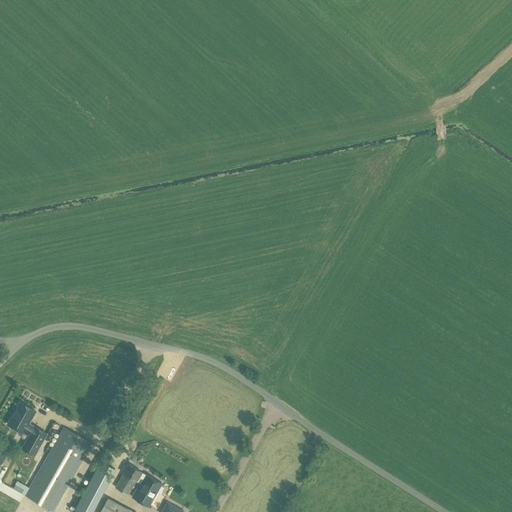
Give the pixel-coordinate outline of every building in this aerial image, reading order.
[(20,402),(7,424),(23,433),(23,432),(29,435),(21,449),(33,456),(46,433),(34,426),(33,429),(27,426),(35,411),(20,402)] [(16,467),(8,481),(12,483),(14,484),(17,486),(14,490),(25,497),(26,496),(53,511),(91,443),(64,428),(28,492),(23,489),(31,475),(16,467)] [(136,481),(140,484),(145,475),(127,464),(126,466),(125,465),(122,470),(124,471),(123,473),(124,474),(116,487),(128,494),(136,481)] [(162,487),(163,485),(145,475),(140,484),(132,497),(150,507),(158,493),(160,494),(164,488),(162,487)] [(172,490),(159,511),(178,511),(187,498),(172,490)] [(133,511),(108,498),(99,511),(133,511)] [(12,511),(17,511),(24,504),(19,500),(11,511),(12,511)]
